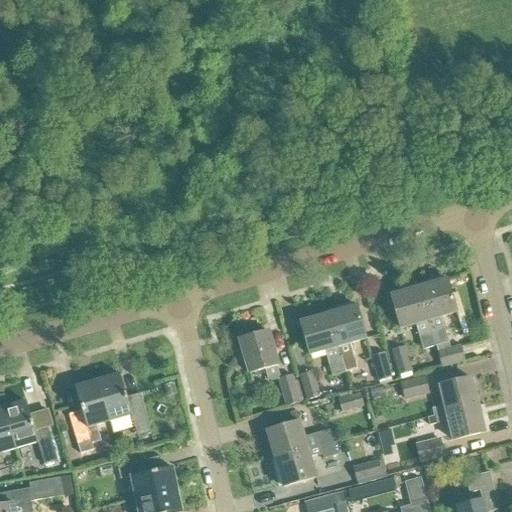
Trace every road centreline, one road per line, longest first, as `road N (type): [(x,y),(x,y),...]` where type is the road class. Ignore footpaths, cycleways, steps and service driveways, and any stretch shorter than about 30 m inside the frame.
road 1 (residential): [(176,301),(470,211)]
road 2 (residential): [(220,511),(176,301)]
road 3 (residential): [(0,351),(176,301)]
road 4 (residential): [(511,370),(470,211)]
